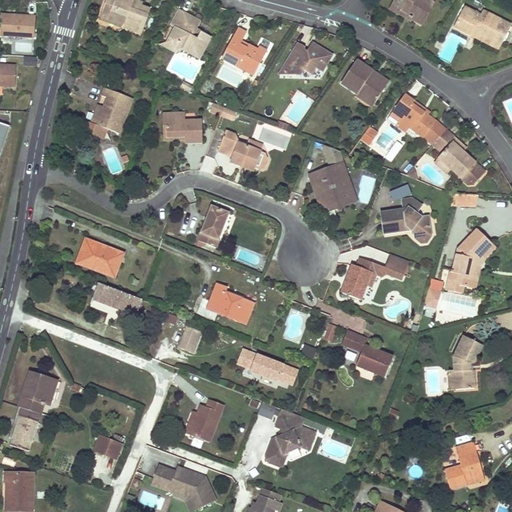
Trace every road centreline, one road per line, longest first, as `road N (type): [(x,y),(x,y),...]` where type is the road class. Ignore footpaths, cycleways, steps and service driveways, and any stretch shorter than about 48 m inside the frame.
road 1 (residential): [(32,167),(53,170),(122,209),(146,207),(200,181),(282,212),(305,257)]
road 2 (secondary): [(0,333),(32,167)]
road 3 (secondary): [(32,167),(70,6)]
